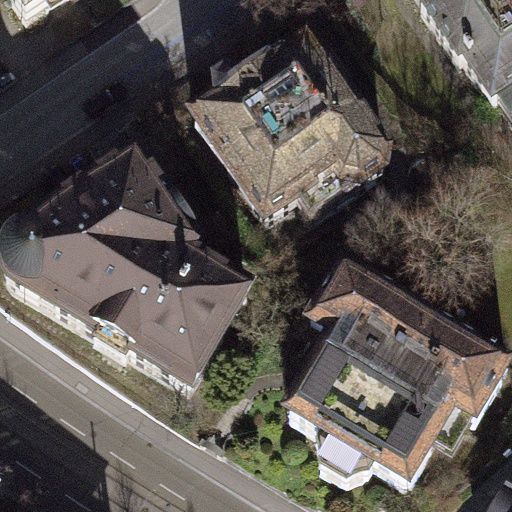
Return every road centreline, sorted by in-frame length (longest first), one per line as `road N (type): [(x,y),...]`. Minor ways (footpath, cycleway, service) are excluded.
road 1 (residential): [(0,147),(218,0)]
road 2 (secondary): [(0,417),(143,511)]
